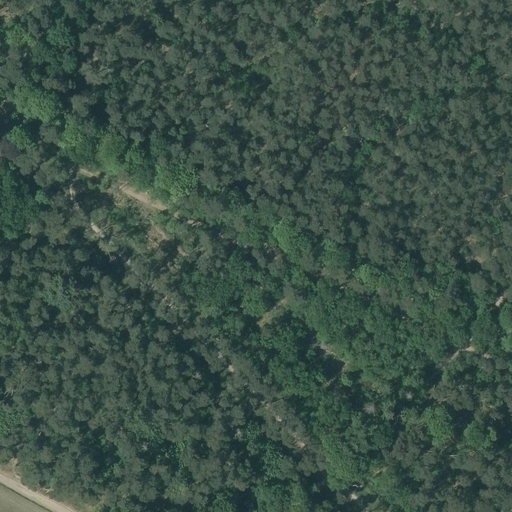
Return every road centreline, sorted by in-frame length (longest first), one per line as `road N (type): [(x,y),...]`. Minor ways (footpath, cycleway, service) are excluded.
road 1 (track): [(0,108),(48,105),(60,120),(77,210),(335,467)]
road 2 (track): [(67,160),(463,347)]
road 3 (track): [(266,511),(291,503),(335,467),(463,347)]
